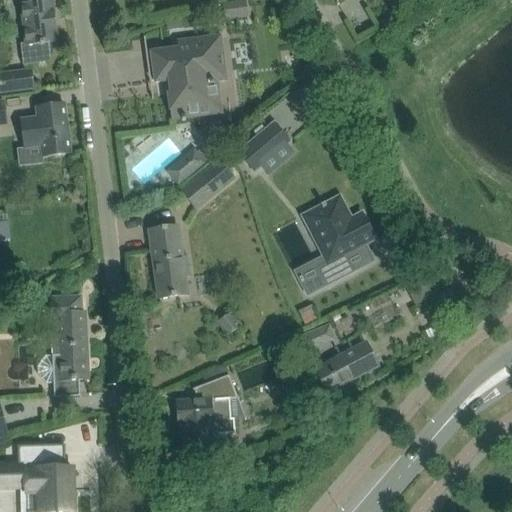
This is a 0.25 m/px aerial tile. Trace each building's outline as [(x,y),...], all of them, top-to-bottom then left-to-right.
[(246,0),(245,0),(223,3),(225,21),(249,18),(246,0)] [(57,43),(52,2),(22,6),(27,46),(22,46),(24,65),(50,62),(48,44),(57,43)] [(185,119),(199,117),(221,114),(217,81),(214,81),(213,74),(225,72),(221,37),(198,40),(199,41),(188,43),(188,48),(151,53),(155,84),(169,82),(171,94),(168,94),(172,121),(182,119),(182,122),(186,122),(185,119)] [(32,70),(0,74),(0,91),(0,94),(35,90),(32,70)] [(37,110),(38,117),(20,120),(24,151),(42,149),(43,158),(70,154),(64,106),(37,110)] [(239,154),(254,173),(289,143),(274,125),(239,154)] [(178,182),(197,164),(191,158),(172,176),(178,182)] [(211,189),(230,174),(220,162),(182,193),(196,210),(215,194),(211,189)] [(366,222),(355,228),(340,198),(325,205),(321,207),(303,217),(313,237),(318,234),(332,261),(318,268),(327,286),(354,272),(346,256),(366,245),(375,240),(366,222)] [(8,222),(0,223),(0,241),(10,241),(8,222)] [(178,227),(169,229),(150,231),(159,300),(188,296),(185,278),(190,277),(187,258),(182,259),(178,227)] [(404,285),(414,305),(432,296),(422,276),(404,285)] [(41,362),(38,368),(38,375),(42,380),(47,385),(54,384),(54,392),(54,398),(78,397),(78,390),(78,381),(87,380),(85,314),(81,314),(80,299),(50,300),(51,322),(59,322),(60,356),(53,357),(46,357),(41,362)] [(329,328),(287,344),(292,357),(334,340),(329,328)] [(366,345),(316,371),(328,393),(377,367),(366,345)] [(198,402),(178,403),(182,454),(195,453),(195,459),(214,458),(214,452),(213,449),(230,448),(229,435),(236,434),(235,422),(233,422),(232,403),(241,402),(231,378),(197,392),(198,402)] [(0,439),(9,437),(0,405),(0,439)] [(18,465),(0,465),(0,484),(27,484),(27,495),(38,494),(38,511),(74,511),(74,497),(74,479),(73,470),(66,470),(45,471),(45,447),(18,447),(18,465)]
